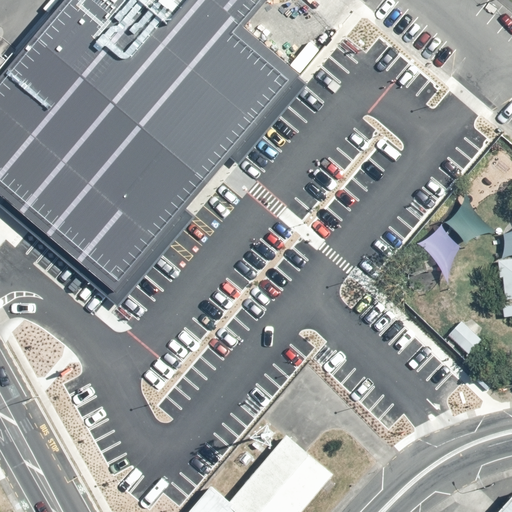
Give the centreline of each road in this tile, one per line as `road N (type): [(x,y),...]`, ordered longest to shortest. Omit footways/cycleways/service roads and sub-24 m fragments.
road 1 (secondary): [(0,364),(83,511)]
road 2 (tertiary): [(386,511),(442,465),(511,441)]
